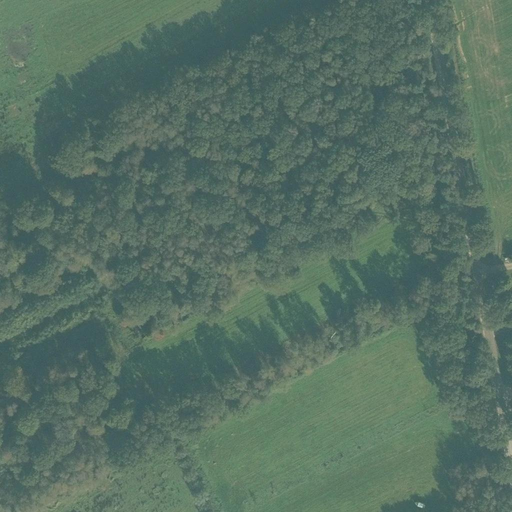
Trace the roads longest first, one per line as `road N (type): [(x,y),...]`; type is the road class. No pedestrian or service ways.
road 1 (tertiary): [(511,469),(430,0)]
road 2 (track): [(468,211),(426,211),(409,190),(386,181),(165,295)]
